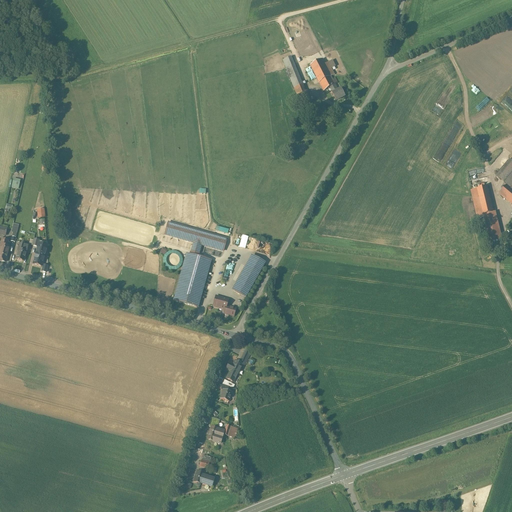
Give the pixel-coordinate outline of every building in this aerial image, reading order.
[(322,59),(310,65),(313,71),(309,73),(315,84),(319,82),(324,91),(330,87),(335,85),(335,84),(331,77),(335,75),(328,62),(325,64),(322,59)] [(302,85),(296,69),(288,72),(300,102),(310,98),(305,84),(302,85)] [(341,89),(338,90),(335,85),(330,87),(333,93),(332,93),(336,101),(345,96),(341,89)] [(511,160),(510,159),(496,176),(507,185),(511,188),(511,160)] [(471,180),(484,177),(483,173),(486,172),(485,168),(469,171),(471,180)] [(20,180),(14,179),(12,187),(18,188),(20,180)] [(511,188),(507,185),(499,194),(511,204),(511,188)] [(487,186),(471,190),(478,216),(483,215),(488,214),(493,213),(487,186)] [(91,200),(99,202),(101,196),(93,193),(91,200)] [(494,218),(489,219),(488,214),(483,215),(489,242),(494,241),(493,236),(498,234),(494,218)] [(226,239),(168,223),(165,235),(223,251),(226,239)] [(243,235),(240,247),(246,249),(249,237),(243,235)] [(2,239),(0,248),(0,249),(0,260),(6,262),(9,247),(6,246),(6,243),(7,244),(8,241),(2,239)] [(25,245),(20,244),(17,253),(17,254),(16,259),(24,262),(26,252),(23,251),(25,245)] [(37,249),(35,258),(35,259),(33,264),(41,266),(44,257),(41,256),(43,250),(37,249)] [(176,252),(173,251),(170,252),(167,253),(165,256),(163,259),(163,262),(164,265),(166,268),(169,270),(172,270),(176,270),(179,268),(181,266),(182,263),(182,259),(181,256),(179,254),(176,252)] [(211,261),(187,254),(180,277),(173,301),(198,308),(211,261)] [(252,259),(237,287),(248,293),(264,265),(252,259)] [(248,293),(237,287),(234,292),(245,298),(248,293)] [(236,309),(226,306),(228,300),(216,296),(213,307),(223,309),(222,310),(224,311),(224,314),(234,317),(236,309)] [(251,353),(246,350),(243,356),(248,358),(251,353)] [(248,358),(243,356),(240,361),(243,362),(242,364),(242,365),(240,369),(242,371),(248,358)] [(233,365),(230,363),(226,370),(230,372),(237,375),(240,369),(242,365),(242,364),(235,361),(233,365)] [(237,375),(230,372),(226,379),(233,382),(237,375)] [(228,392),(223,390),(223,391),(220,399),(229,402),(232,393),(228,392)] [(219,420),(211,418),(208,427),(211,428),(211,427),(217,429),(219,420)] [(227,423),(219,420),(217,429),(218,430),(217,433),(222,434),(223,435),(226,425),(227,423)] [(226,425),(223,435),(230,437),(233,427),(226,425)] [(217,429),(211,427),(211,428),(207,439),(214,442),(215,438),(217,438),(218,434),(217,434),(217,433),(218,430),(217,429)] [(218,434),(217,438),(215,438),(214,442),(214,443),(219,444),(222,434),(217,433),(217,434),(218,434)] [(202,461),(201,461),(199,466),(202,467),(208,469),(209,463),(202,461)] [(205,474),(197,471),(193,482),(201,484),(202,484),(211,487),(213,479),(204,476),(205,474)]
